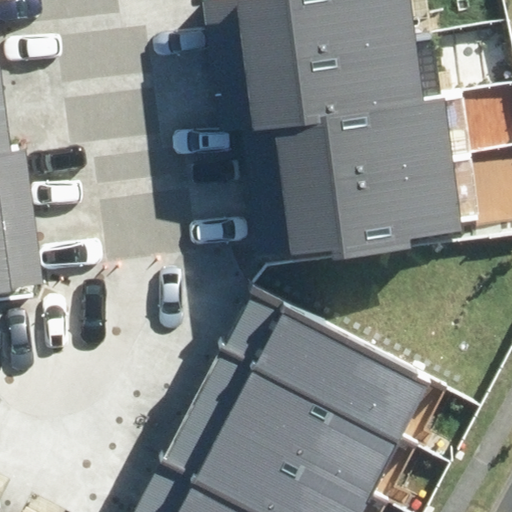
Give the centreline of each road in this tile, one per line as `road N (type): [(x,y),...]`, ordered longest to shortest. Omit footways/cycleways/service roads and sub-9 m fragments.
road 1 (residential): [(71,0),(112,248)]
road 2 (residential): [(0,348),(170,333)]
